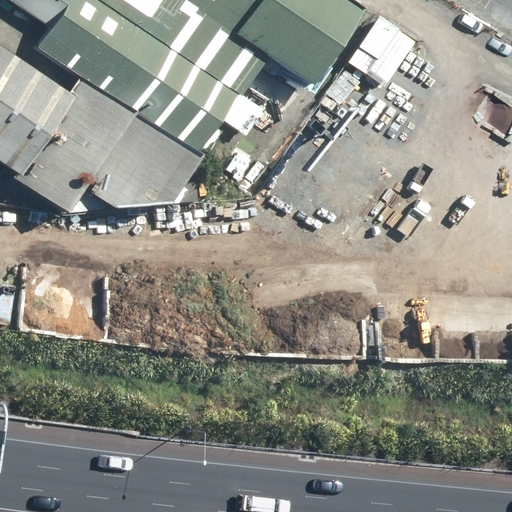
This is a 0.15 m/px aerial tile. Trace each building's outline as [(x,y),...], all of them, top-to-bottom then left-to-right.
[(358,10),(343,0),(10,0),(44,22),(29,44),(77,76),(130,112),(193,155),(259,58),(304,89),(358,10)] [(379,13),(343,59),(379,88),(416,43),(379,13)] [(62,97),(0,55),(0,166),(10,173),(62,97)] [(341,70),(321,93),(338,108),(358,84),(341,70)] [(62,97),(10,173),(62,210),(78,187),(130,112),(77,76),(62,97)] [(130,112),(78,187),(109,210),(160,205),(193,155),(130,112)]
